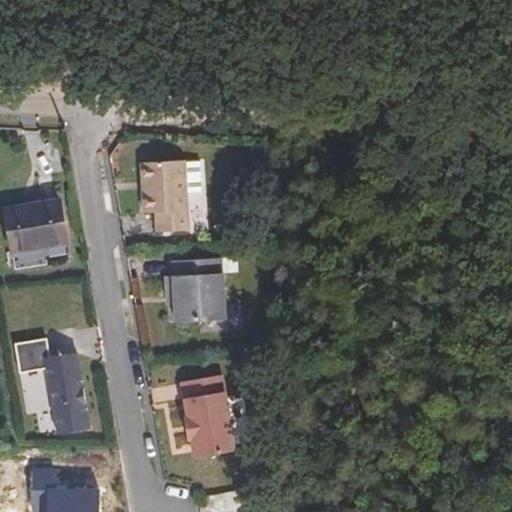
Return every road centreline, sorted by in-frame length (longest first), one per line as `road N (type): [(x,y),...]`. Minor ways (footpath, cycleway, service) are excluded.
road 1 (residential): [(0,105),(71,107),(143,511)]
road 2 (track): [(71,107),(511,126)]
